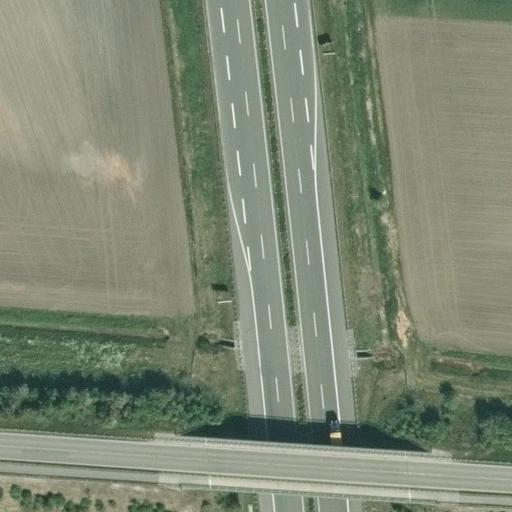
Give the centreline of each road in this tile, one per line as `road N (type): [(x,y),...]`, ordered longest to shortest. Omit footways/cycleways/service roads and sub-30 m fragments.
road 1 (motorway): [(335,511),(278,0)]
road 2 (motorway): [(234,0),(290,511)]
road 3 (tertiary): [(511,476),(0,442)]
